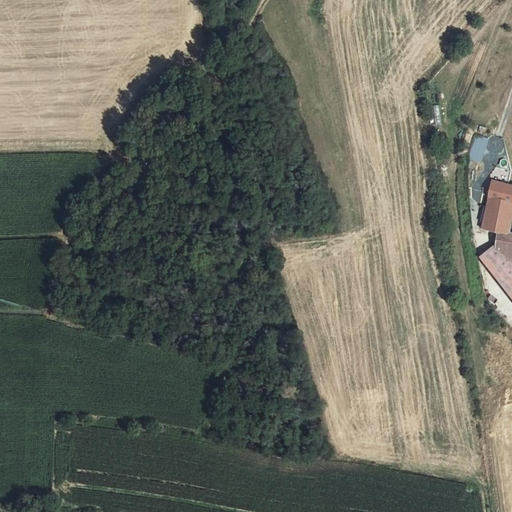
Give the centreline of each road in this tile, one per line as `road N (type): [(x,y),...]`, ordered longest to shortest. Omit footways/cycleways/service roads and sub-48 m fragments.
road 1 (track): [(265,0),(237,71),(197,129),(62,248)]
road 2 (track): [(197,129),(274,243)]
